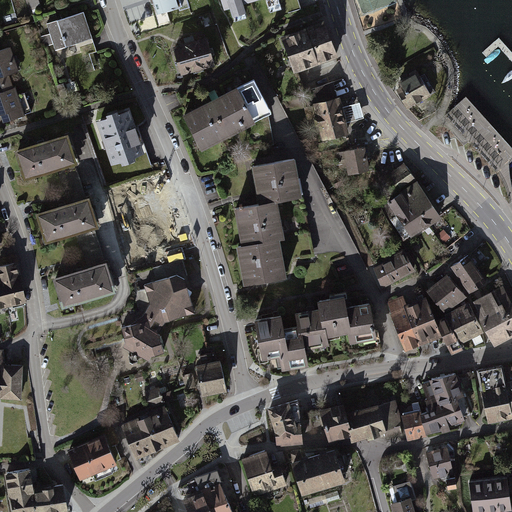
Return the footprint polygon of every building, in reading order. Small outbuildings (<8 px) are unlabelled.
[(39,0),(28,0),(31,9),(41,6),(39,0)] [(172,0),(147,0),(152,18),(176,10),(172,0)] [(221,0),(224,9),(230,7),(234,22),(247,18),(243,3),(253,0),(264,0),(267,11),(282,6),(280,0),(221,0)] [(84,10),(47,22),(57,51),(93,39),(84,10)] [(323,24),(284,38),(296,73),(335,58),(323,24)] [(209,36),(174,44),(181,73),(216,65),(209,36)] [(11,46),(0,49),(0,113),(20,107),(9,74),(19,71),(11,46)] [(421,71),(396,85),(409,109),(435,95),(421,71)] [(254,77),(184,112),(201,148),(272,112),(254,77)] [(339,85),(311,91),(322,141),(350,135),(339,85)] [(129,109),(98,119),(112,163),(144,153),(129,109)] [(69,132),(14,149),(23,179),(78,162),(69,132)] [(367,146),(346,149),(350,173),(370,170),(367,146)] [(293,155),(251,164),(259,199),(234,205),(241,241),(235,243),(243,282),(287,273),(279,237),(286,235),(279,200),(302,195),(293,155)] [(442,220),(407,164),(383,179),(397,200),(389,204),(411,239),(442,220)] [(165,188),(136,197),(151,249),(181,240),(165,188)] [(90,194),(35,210),(45,242),(100,226),(90,194)] [(449,224),(440,231),(451,243),(459,236),(449,224)] [(403,250),(373,266),(384,285),(413,270),(403,250)] [(471,255),(454,265),(470,291),(487,280),(471,255)] [(107,258),(53,275),(63,307),(117,289),(107,258)] [(0,307),(26,301),(15,262),(0,266),(0,307)] [(144,318),(121,327),(124,344),(147,358),(165,353),(160,326),(164,319),(197,313),(189,279),(177,273),(144,284),(151,306),(144,318)] [(447,274),(429,290),(447,310),(465,294),(447,274)] [(511,302),(503,286),(477,300),(500,343),(511,336),(511,302)] [(284,312),(256,316),(262,357),(279,354),(281,367),(309,362),(306,346),(331,342),(330,334),(347,332),(349,341),(377,336),(371,299),(349,302),(347,291),(318,296),(320,305),(297,309),(299,323),(286,326),(284,312)] [(426,295),(389,312),(405,347),(439,332),(447,351),(462,344),(448,314),(437,319),(426,295)] [(469,302),(451,312),(465,340),(484,330),(469,302)] [(220,356),(197,362),(204,395),(228,390),(220,356)] [(0,396),(21,397),(22,363),(4,363),(3,380),(0,379),(0,396)] [(505,364),(479,369),(490,419),(511,413),(511,367),(506,369),(505,364)] [(420,409),(403,413),(409,438),(425,434),(425,432),(466,417),(458,395),(464,393),(457,372),(422,384),(432,408),(421,412),(420,409)] [(188,387),(197,385),(194,373),(185,376),(188,387)] [(153,410),(122,422),(135,453),(178,435),(159,388),(146,394),(153,410)] [(345,401),(321,408),(330,439),(349,433),(350,440),(384,430),(387,439),(403,434),(395,399),(376,402),(348,411),(345,401)] [(275,406),(278,442),(303,439),(300,404),(275,406)] [(105,435),(69,450),(79,476),(116,461),(105,435)] [(448,445),(426,451),(434,479),(455,473),(448,445)] [(335,448),(293,460),(303,493),(345,481),(335,448)] [(274,470),(267,449),(245,456),(257,492),(286,483),(281,467),(274,470)] [(30,469),(5,474),(13,511),(59,511),(69,510),(63,483),(34,490),(30,469)] [(197,477),(180,487),(190,511),(232,511),(216,472),(197,477)] [(417,498),(411,479),(393,485),(397,499),(392,501),(395,511),(416,511),(413,500),(417,498)] [(468,485),(472,511),(485,511),(511,508),(507,479),(468,485)]
